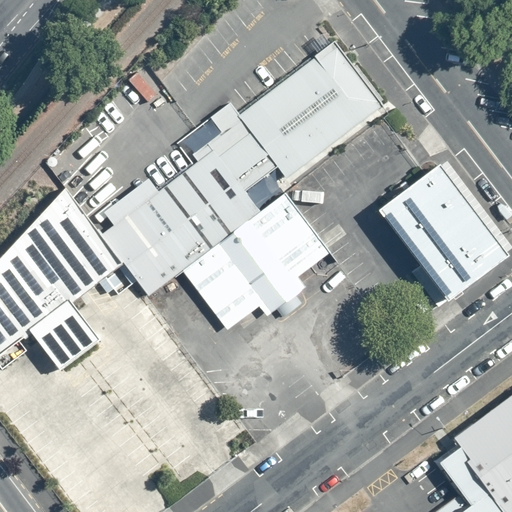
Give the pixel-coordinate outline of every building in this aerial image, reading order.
[(360,100),(315,41),(222,111),(268,170),(360,100)] [(240,199),(196,142),(142,183),(130,169),(85,204),(96,219),(83,228),(105,257),(127,286),(240,199)] [(490,249),(421,159),(361,205),(430,295),(490,249)] [(83,228),(49,185),(0,236),(0,338),(22,322),(52,363),(91,335),(59,293),(105,257),(83,228)] [(313,244),(270,188),(167,267),(210,322),(313,244)] [(511,384),(450,430),(508,506),(511,502),(511,384)] [(511,511),(511,510),(508,506),(460,443),(436,461),(466,502),(452,511),(511,511)]
